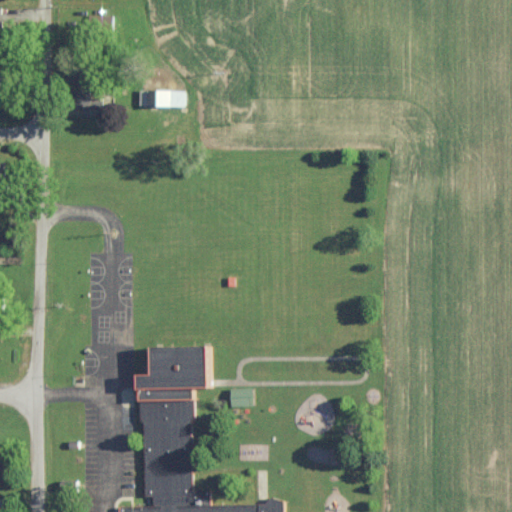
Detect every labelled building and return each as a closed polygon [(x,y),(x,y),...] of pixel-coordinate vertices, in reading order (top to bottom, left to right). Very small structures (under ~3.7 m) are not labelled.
[(187,106),(188,90),(142,88),(141,105),(187,106)] [(0,162),(0,193),(8,193),(8,163),(0,162)] [(123,511),(288,511),(288,501),(212,503),(212,489),(197,490),(194,388),(220,387),(219,345),(162,346),(163,373),(147,374),(148,400),(145,400),(147,496),(156,495),(156,505),(123,506),(123,511)] [(256,387),(234,388),(235,406),(257,405),(256,387)] [(0,472),(10,472),(9,449),(0,449),(0,472)]
